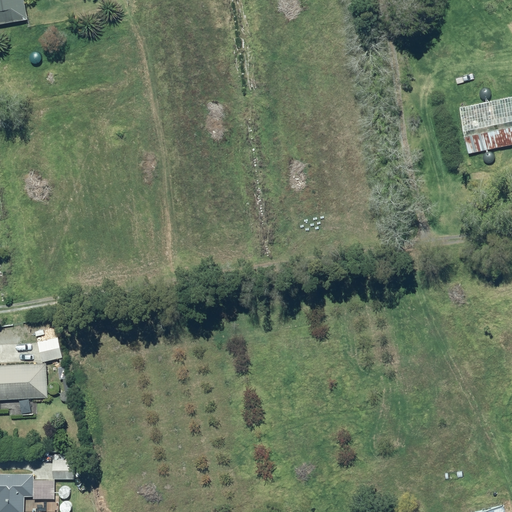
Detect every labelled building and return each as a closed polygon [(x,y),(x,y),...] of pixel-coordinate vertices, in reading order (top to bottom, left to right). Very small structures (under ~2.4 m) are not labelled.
[(0,0),(0,21),(28,17),(25,0),(0,0)] [(64,23),(65,31),(73,30),(72,22),(64,23)] [(491,34),(482,36),(485,49),(494,46),(491,34)] [(7,80),(0,81),(0,97),(9,96),(7,80)] [(511,94),(461,104),(470,151),(511,142),(511,94)] [(511,168),(511,165),(489,173),(496,191),(511,185),(511,168)] [(39,339),(43,360),(63,355),(59,335),(39,339)] [(0,397),(49,395),(47,361),(0,363),(0,397)] [(75,458),(53,459),(53,478),(75,477),(75,458)] [(35,472),(0,471),(0,511),(25,511),(25,510),(36,510),(36,497),(55,498),(55,479),(35,478),(35,472)]
